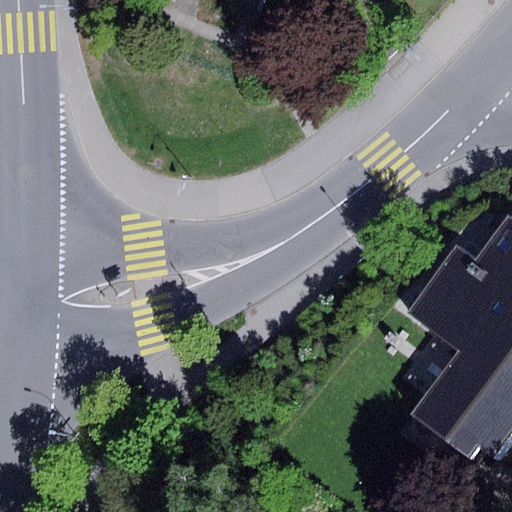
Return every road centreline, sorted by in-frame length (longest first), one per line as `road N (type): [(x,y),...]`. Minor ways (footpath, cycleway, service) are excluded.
road 1 (residential): [(26,300),(148,288),(273,250),(389,166),(511,45)]
road 2 (residential): [(17,0),(26,300)]
road 3 (residential): [(5,511),(26,300)]
